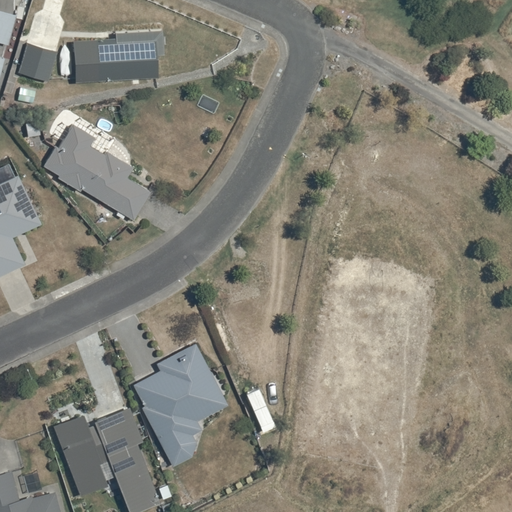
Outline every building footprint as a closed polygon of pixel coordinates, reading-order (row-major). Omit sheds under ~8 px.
[(0,10),(0,43),(9,46),(18,16),(0,10)] [(72,40),(75,82),(157,78),(156,54),(164,54),(162,29),(114,32),(115,38),(72,40)] [(57,51),(27,42),(18,72),(48,81),(57,51)] [(33,103),(36,90),(20,87),(18,100),(33,103)] [(40,135),(37,121),(25,123),(28,137),(40,135)] [(57,177),(80,191),(81,189),(133,220),(150,191),(126,177),(132,167),(106,151),(104,154),(89,145),(94,137),(72,124),(58,147),(55,146),(43,166),(58,175),(57,177)] [(0,275),(25,263),(12,236),(41,222),(18,173),(0,181),(0,275)] [(143,404),(141,406),(172,465),(192,455),(196,440),(192,433),(201,428),(197,420),(229,403),(195,341),(156,362),(159,368),(132,383),(143,404)] [(142,439),(129,405),(94,419),(95,422),(88,425),(82,412),(53,424),(80,493),(107,483),(105,478),(114,474),(128,511),(130,511),(160,501),(137,441),(142,439)] [(0,511),(60,511),(55,490),(32,496),(31,494),(19,498),(11,470),(0,472),(0,511)] [(171,501),(161,505),(164,511),(171,511),(175,511),(171,501)]
